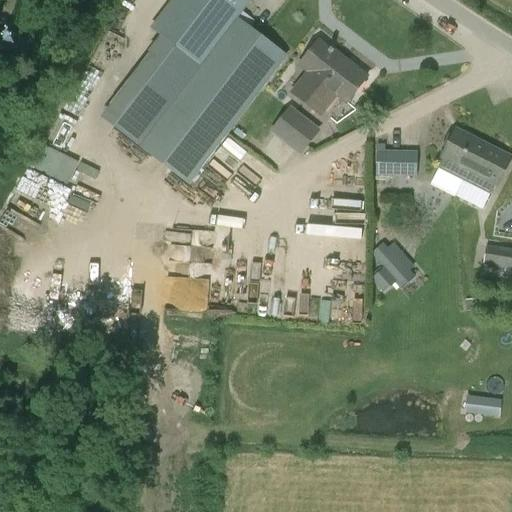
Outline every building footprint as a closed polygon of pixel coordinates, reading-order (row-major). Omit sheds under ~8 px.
[(251,0),(175,0),(152,30),(163,39),(101,119),(187,185),(248,105),(285,58),(236,20),(251,0)] [(308,74),(292,94),(321,116),(337,97),(347,104),(367,78),(348,63),(347,65),(318,43),(299,68),(308,74)] [(291,107),(270,133),(300,156),(320,131),(291,107)] [(457,133),(439,169),(462,181),(463,181),(467,172),(477,177),(485,162),(492,165),(498,154),(457,133)] [(385,145),(377,145),(377,177),(417,178),(417,152),(385,151),(385,145)] [(43,147),(36,170),(70,181),(78,158),(43,147)] [(467,172),(463,181),(488,194),(493,186),(496,188),(510,160),(498,154),(492,165),(485,162),(477,177),(467,172)] [(94,223),(106,194),(74,181),(72,187),(23,167),(14,190),(94,223)] [(296,214),(296,226),(352,226),(352,215),(296,214)] [(511,250),(487,246),(485,266),(511,270),(511,274),(511,275),(511,250)] [(391,251),(379,262),(385,269),(384,270),(401,290),(415,277),(410,271),(414,267),(402,253),(396,258),(391,251)] [(498,417),(500,398),(464,393),(461,413),(498,417)]
